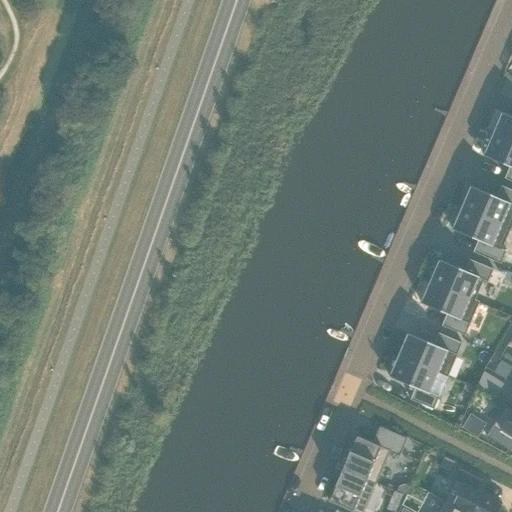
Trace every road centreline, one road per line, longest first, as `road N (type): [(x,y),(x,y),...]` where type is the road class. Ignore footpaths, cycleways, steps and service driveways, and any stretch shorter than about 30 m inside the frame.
road 1 (residential): [(511,4),(294,511)]
road 2 (primary): [(57,511),(236,0)]
